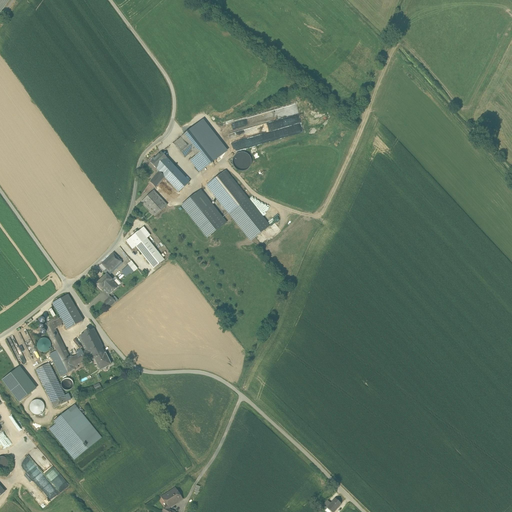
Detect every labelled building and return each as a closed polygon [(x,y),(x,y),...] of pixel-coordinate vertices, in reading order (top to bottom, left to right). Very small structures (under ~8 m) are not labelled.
[(240,120),(230,123),(232,133),(227,135),(229,143),(249,137),(251,145),(299,132),(299,127),(298,123),(301,122),(299,116),(277,121),(277,119),(285,117),(284,112),(267,116),(269,116),(243,123),(245,127),(248,128),(251,127),(251,129),(245,131),(241,130),(240,128),(242,127),(240,120)] [(197,134),(192,128),(181,137),(192,151),(196,156),(205,168),(216,159),(197,134)] [(211,138),(203,128),(197,134),(216,159),(223,154),(211,138)] [(192,151),(181,137),(173,143),(185,157),(192,151)] [(168,159),(166,157),(161,152),(151,162),(156,169),(157,169),(160,172),(170,162),(168,159)] [(251,165),(251,161),(251,158),(248,155),(245,153),(242,152),(238,153),(235,155),(233,158),(233,162),(233,165),(235,168),(238,170),(242,171),(246,170),(249,168),(251,165)] [(205,168),(196,156),(190,160),(199,172),(205,168)] [(189,182),(170,162),(160,172),(157,169),(156,169),(159,171),(153,178),(150,182),(156,188),(157,187),(169,201),(189,182)] [(226,170),(207,185),(230,214),(248,199),(226,170)] [(153,190),(141,201),(155,216),(167,205),(153,190)] [(226,223),(201,190),(182,205),(207,238),(226,223)] [(269,225),(248,199),(230,214),(250,240),(269,225)] [(140,230),(145,236),(149,234),(143,227),(140,230)] [(145,236),(140,230),(130,238),(136,246),(147,238),(145,236)] [(136,246),(130,238),(126,241),(133,249),(136,246)] [(164,260),(147,238),(136,246),(153,268),(164,260)] [(113,253),(102,264),(107,269),(111,274),(117,268),(115,267),(121,261),(113,253)] [(122,271),(126,277),(131,272),(132,274),(139,268),(132,260),(128,263),(129,264),(122,271)] [(106,274),(96,284),(101,290),(102,289),(112,280),(108,276),(106,274)] [(112,280),(118,286),(121,283),(116,277),(112,280)] [(112,280),(102,289),(109,295),(118,286),(112,280)] [(68,294),(52,303),(68,330),(83,321),(68,294)] [(111,297),(104,303),(108,308),(115,302),(114,301),(111,297)] [(75,369),(74,366),(70,358),(55,329),(62,325),(58,317),(43,324),(56,351),(49,354),(61,377),(75,369)] [(88,350),(70,358),(74,366),(92,358),(90,353),(101,348),(102,347),(93,329),(80,335),(88,350)] [(50,348),(51,345),(50,342),(49,340),(46,338),(44,338),(41,338),(39,340),(37,342),(37,345),(37,348),(39,350),(41,352),(44,352),(47,352),(49,350),(50,348)] [(104,353),(101,348),(90,353),(92,358),(92,359),(104,354),(104,353)] [(92,359),(92,360),(94,359),(100,370),(111,364),(105,353),(104,354),(92,359)] [(67,401),(49,363),(36,370),(55,408),(67,401)] [(16,370),(1,380),(18,402),(37,389),(20,366),(16,370)] [(72,387),(73,385),(72,382),(71,380),(69,379),(67,379),(64,379),(63,381),(61,383),(61,385),(61,387),(63,389),(65,390),(67,391),(69,390),(71,389),(72,387)] [(34,414),(37,415),(41,413),(43,411),(44,407),(43,404),(41,401),(37,400),(33,401),(31,404),(30,407),(31,411),(34,414)] [(56,424),(50,429),(75,460),(102,438),(77,407),(70,413),(68,410),(54,421),(56,424)] [(167,504),(169,507),(182,499),(179,494),(180,493),(179,491),(177,492),(175,489),(162,498),(167,504)] [(335,499),(331,503),(330,503),(326,507),(327,508),(331,511),(333,511),(341,504),(335,499)]
